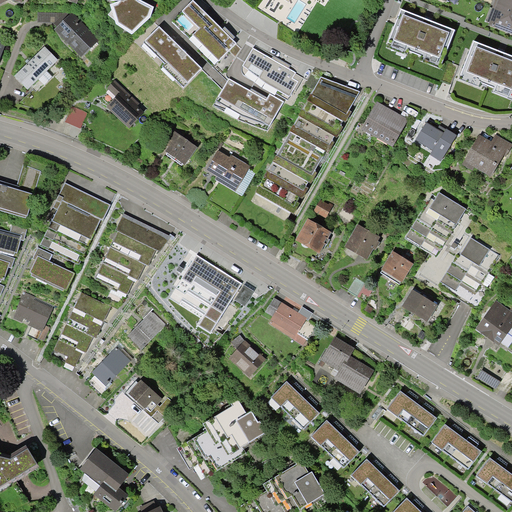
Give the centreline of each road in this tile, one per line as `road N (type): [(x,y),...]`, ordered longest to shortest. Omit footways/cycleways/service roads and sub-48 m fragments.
road 1 (secondary): [(0,128),(125,180),(511,419)]
road 2 (residential): [(0,344),(153,464)]
road 3 (residential): [(358,79),(261,39),(205,0)]
road 4 (residential): [(511,124),(447,114),(358,79)]
road 5 (residential): [(304,383),(413,487)]
